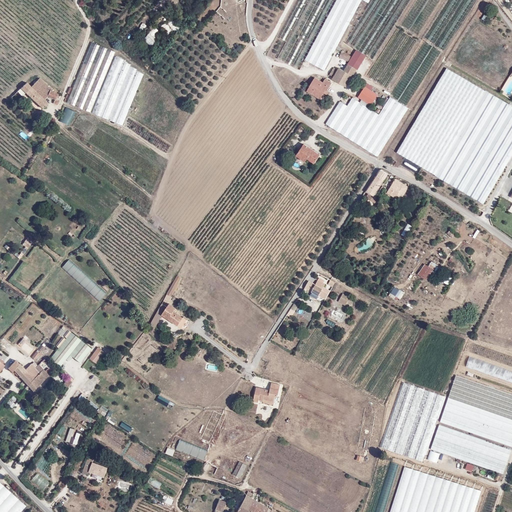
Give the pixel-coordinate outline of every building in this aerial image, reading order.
[(361,0),(363,0),(367,2),(368,0),(299,0),(296,7),(280,37),(286,40),(277,57),(299,69),(305,59),(324,69),(352,17),(361,0)] [(372,59),(409,0),(371,0),(344,42),(372,59)] [(446,0),(423,38),(443,52),(476,0),(446,0)] [(175,31),(180,27),(173,20),(168,25),(175,31)] [(143,23),(139,29),(143,32),(147,26),(143,23)] [(386,90),(419,39),(398,25),(365,76),(386,90)] [(147,35),(155,43),(160,38),(155,34),(158,31),(155,27),(147,35)] [(92,42),(68,102),(90,111),(115,51),(92,42)] [(440,52),(424,42),(390,94),(407,104),(440,52)] [(353,58),(342,52),(339,56),(349,62),(344,71),(339,68),(338,70),(333,67),(329,75),(332,77),(331,79),(347,88),(366,56),(357,51),(353,58)] [(123,59),(116,56),(93,112),(121,124),(142,73),(135,70),(136,68),(130,66),(130,64),(123,61),(123,59)] [(483,204),(511,154),(511,106),(447,68),(397,153),(483,204)] [(30,86),(26,82),(17,91),(21,95),(25,91),(42,107),(47,102),(44,99),(47,96),(54,99),(55,98),(57,93),(50,90),(51,88),(39,77),(30,86)] [(333,83),(325,79),(323,82),(315,77),(306,92),(321,101),(325,94),(328,95),(329,93),(327,92),(333,83)] [(373,87),(366,83),(358,97),(372,106),(379,95),(371,90),(373,87)] [(326,123),(371,152),(377,155),(408,108),(390,96),(378,114),(352,97),(347,105),(340,100),(326,123)] [(76,112),(66,107),(60,121),(70,126),(76,112)] [(23,131),(19,135),(24,140),(28,137),(23,131)] [(320,154),(305,143),(298,152),(307,158),(314,163),(320,154)] [(305,161),(307,158),(298,152),(296,155),(305,161)] [(380,170),(366,193),(369,194),(367,197),(368,198),(367,199),(374,203),(376,200),(372,198),(387,174),(380,170)] [(407,186),(395,179),(387,193),(399,199),(407,186)] [(14,233),(11,237),(19,243),(22,239),(14,233)] [(22,244),(28,249),(32,243),(27,238),(22,244)] [(69,259),(62,267),(99,300),(107,292),(69,259)] [(440,265),(431,260),(428,266),(426,264),(419,275),(426,279),(430,271),(435,274),(440,265)] [(183,278),(177,275),(168,293),(173,296),(183,278)] [(98,276),(95,280),(100,285),(104,281),(98,276)] [(316,284),(309,281),(305,289),(312,292),(310,296),(319,301),(328,282),(319,277),(316,284)] [(332,289),(327,287),(320,301),(325,303),(332,289)] [(343,293),(339,302),(346,305),(350,297),(343,293)] [(168,303),(162,312),(177,323),(186,327),(189,319),(174,309),(176,305),(172,302),(170,304),(168,303)] [(80,362),(91,347),(71,331),(50,358),(60,366),(66,358),(69,360),(72,356),(80,362)] [(511,355),(474,343),(471,352),(511,366),(511,355)] [(156,349),(151,344),(138,359),(143,364),(156,349)] [(106,352),(98,346),(89,357),(97,363),(106,352)] [(511,370),(469,356),(466,366),(511,381),(511,370)] [(14,368),(33,389),(50,374),(44,368),(38,363),(37,364),(33,360),(25,367),(19,361),(13,359),(7,365),(12,369),(14,368)] [(70,365),(66,362),(60,368),(63,372),(70,365)] [(440,423),(511,445),(511,394),(456,375),(440,423)] [(282,383),(272,381),(271,389),(257,386),(253,400),(259,402),(259,399),(264,400),(263,401),(274,404),(276,397),(279,397),(282,383)] [(421,461),(444,395),(404,381),(381,447),(421,461)] [(13,394),(7,402),(15,408),(21,400),(13,394)] [(90,403),(92,404),(90,407),(95,411),(98,407),(91,401),(90,403)] [(502,472),(511,449),(438,424),(431,448),(502,472)] [(209,450),(180,438),(176,449),(204,461),(209,450)] [(168,448),(166,454),(173,457),(175,451),(168,448)] [(98,461),(93,460),(87,458),(82,472),(88,475),(89,472),(104,478),(109,465),(98,461)] [(240,461),(233,474),(240,478),(247,465),(240,461)] [(474,511),(482,489),(405,465),(389,511),(474,511)] [(32,481),(43,491),(50,483),(38,473),(32,481)] [(162,484),(150,477),(147,482),(159,489),(162,484)] [(0,511),(20,511),(26,506),(0,482),(0,511)] [(265,511),(269,506),(246,492),(237,509),(242,511),(265,511)] [(161,502),(171,507),(174,500),(164,496),(161,502)] [(222,511),(227,500),(219,498),(213,511),(222,511)]
